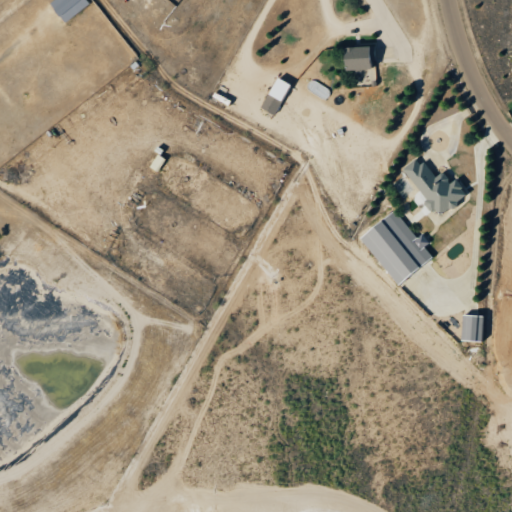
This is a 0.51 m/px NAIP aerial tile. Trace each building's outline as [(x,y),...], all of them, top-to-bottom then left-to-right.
[(373,46),(345,47),(346,71),(374,70),(373,46)] [(290,82),(276,77),(263,109),(277,115),(290,82)] [(403,168),(439,216),(467,194),(456,179),(451,183),(443,171),(434,178),(418,156),(403,168)] [(434,255),(420,237),(417,239),(395,210),(361,237),(398,284),(434,255)] [(462,340),(482,341),(483,315),(463,314),(462,340)]
